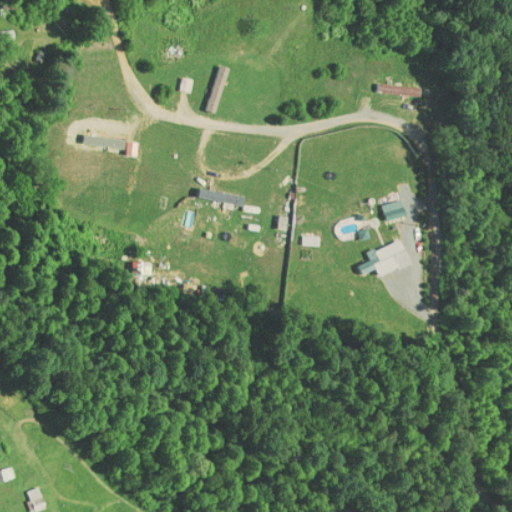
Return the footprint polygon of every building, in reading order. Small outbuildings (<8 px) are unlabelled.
[(194,103),(204,106),(218,60),(207,57),(194,103)] [(114,140),(114,131),(72,129),(72,138),(114,140)] [(186,190),(232,200),(234,190),(188,180),(186,190)] [(395,208),(391,192),(370,197),(374,213),(395,208)] [(277,210),(268,209),(266,222),(276,223),(277,210)] [(348,233),(358,231),(356,221),(347,223),(348,233)] [(399,258),(392,238),(380,242),(378,234),(368,238),(371,247),(366,249),(363,241),(355,244),(358,253),(346,258),(349,266),(383,253),(386,262),(399,258)] [(15,484),(18,493),(15,494),(19,506),(34,501),(27,480),(15,484)]
